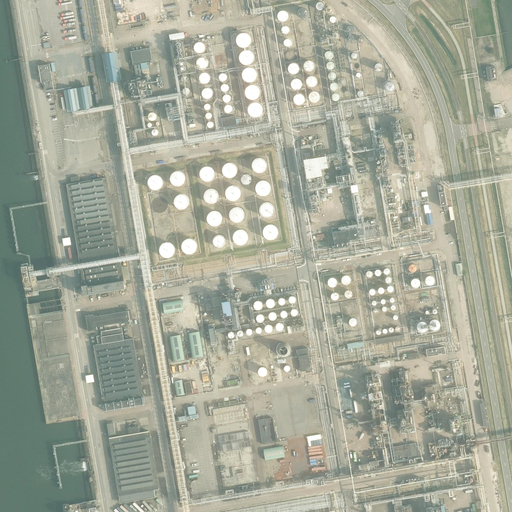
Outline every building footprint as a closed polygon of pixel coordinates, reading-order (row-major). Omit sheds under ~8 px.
[(308,9),(308,8),(307,6),(306,5),(305,5),(303,4),(301,4),(300,5),(299,6),(298,7),(298,8),(298,9),(298,11),(299,13),(300,13),(301,14),(303,14),(304,14),(306,13),(307,13),(307,11),(308,10),(308,9)] [(288,13),(288,11),(287,9),(286,9),(285,8),(283,8),(281,8),(280,9),(279,10),(279,11),(279,12),(279,13),(279,15),(280,15),(280,16),(282,17),(284,17),(286,17),(287,16),(288,14),(288,13)] [(290,29),(289,28),(289,26),(287,25),(286,25),(284,25),(283,25),(282,26),(281,27),(281,29),(281,30),(282,32),(283,33),(284,33),(285,33),(287,33),(288,32),(289,31),(290,29)] [(236,34),(235,40),(239,45),(246,46),(251,41),(250,34),(246,31),(240,31),(236,34)] [(184,32),(169,35),(170,41),(185,38),(184,32)] [(292,42),(291,40),(291,39),(289,38),(288,38),(286,38),(285,39),(284,40),(284,42),(284,43),(285,45),(286,46),(287,46),(289,46),(290,45),(291,45),(291,43),(292,42)] [(205,46),(205,44),(203,43),(202,41),(200,41),(199,41),(197,41),(196,42),(195,43),(195,44),(194,45),(194,46),(195,48),(195,49),(196,50),(197,51),(199,52),(201,51),(203,51),(204,50),(204,49),(205,48),(205,46)] [(239,52),(238,58),(242,63),(248,64),(253,58),(253,52),(249,48),(243,48),(239,52)] [(148,69),(147,63),(152,62),(150,49),(131,52),(133,65),(140,64),(141,70),(148,69)] [(333,55),(333,53),(332,52),(331,51),(330,51),(329,50),(327,51),(326,51),(326,52),(325,53),(325,54),(325,56),(326,57),(327,58),(328,59),(330,59),(331,58),(332,58),(333,56),(333,55)] [(122,80),(117,52),(102,55),(108,83),(122,80)] [(208,63),(208,62),(208,61),(207,60),(207,59),(206,58),(204,57),(203,57),(202,57),(201,57),(200,57),(198,58),(197,59),(197,60),(196,61),(196,62),(196,63),(197,64),(197,65),(198,66),(199,67),(200,68),(201,68),(203,68),(204,68),(206,67),(207,65),(207,64),(208,63)] [(315,65),(315,63),(314,62),(313,61),(312,60),(311,60),(310,59),(309,59),(308,60),(307,60),(305,61),(304,62),(304,63),(304,65),(304,67),(304,68),(305,69),(306,70),(307,70),(309,71),(311,71),(312,70),(313,69),(314,68),(315,67),(315,65)] [(300,68),(299,66),(299,65),(299,64),(298,63),(297,63),(296,62),(295,62),(294,62),(292,62),(291,62),(290,63),(289,63),(288,64),(288,65),(287,66),(287,68),(288,70),(288,71),(289,72),(290,72),(291,73),(292,74),(293,74),(294,74),(296,73),(297,72),(298,71),(299,70),(299,69),(300,68)] [(49,64),(38,66),(41,82),(44,82),(46,91),(54,89),(49,64)] [(243,70),(242,76),(246,81),(253,81),(257,76),(257,70),(253,66),(247,66),(243,70)] [(488,82),(497,80),(494,66),(485,68),(488,82)] [(211,77),(210,75),(210,74),(209,73),(207,72),(205,71),(204,71),(203,71),(202,72),(201,72),(200,73),(200,74),(199,75),(199,77),(199,78),(200,79),(200,80),(201,81),(203,82),(205,82),(206,82),(207,82),(209,81),(210,79),(210,78),(211,77)] [(384,76),(383,75),(383,73),(382,73),(381,72),(380,72),(378,72),(377,73),(376,75),(375,76),(376,78),(376,79),(378,80),(379,80),(381,80),(382,79),(383,78),(384,76)] [(318,81),(318,80),(318,79),(317,78),(317,77),(316,76),(315,75),(314,75),(312,75),(311,75),(310,75),(309,75),(308,76),(307,77),(306,78),(306,79),(306,80),(306,82),(307,83),(307,84),(308,85),(309,86),(311,86),(313,86),(314,86),(315,85),(317,84),(317,83),(317,82),(318,81)] [(301,85),(301,83),(301,82),(300,81),(299,80),(298,79),(296,79),(295,79),(293,79),(292,80),(291,81),(290,82),(290,84),(290,85),(290,87),(291,88),(291,89),(292,90),(293,90),(294,90),(296,91),(297,91),(298,90),(299,89),(300,88),(301,87),(301,86),(301,85)] [(394,86),(394,85),(394,84),(393,83),(392,82),(390,82),(388,82),(387,82),(386,83),(385,84),(385,85),(385,86),(385,88),(385,89),(386,89),(387,90),(389,91),(391,91),(392,90),(393,90),(393,89),(394,88),(394,86)] [(245,87),(244,93),(249,99),(255,99),(260,94),(259,88),(255,84),(249,84),(245,87)] [(66,90),(70,112),(93,108),(90,86),(66,90)] [(213,92),(213,91),(213,89),(212,88),(211,87),(210,87),(209,86),(207,86),(205,86),(204,87),(203,88),(202,90),(202,91),(202,92),(202,93),(202,94),(203,96),(204,97),(205,97),(207,97),(208,97),(209,97),(211,96),(213,94),(213,93),(213,92)] [(321,97),(321,96),(321,95),(320,94),(319,92),(318,91),(316,90),(315,90),(314,90),(313,90),(311,91),(310,92),(310,93),(309,94),(308,96),(309,98),(309,99),(310,100),(311,101),(312,102),(314,102),(315,102),(317,102),(318,102),(319,101),(320,100),(320,99),(321,98),(321,97)] [(495,119),(499,118),(499,117),(504,116),(504,115),(511,111),(511,100),(501,106),(498,90),(491,91),(495,115),(494,115),(494,116),(493,116),(493,117),(493,118),(494,118),(494,119),(495,119)] [(340,96),(340,95),(339,93),(338,93),(336,92),(335,92),(334,93),(333,95),(332,96),(333,98),(333,99),(335,100),(336,100),(338,100),(339,99),(340,98),(340,96)] [(304,100),(304,98),(303,97),(302,96),(301,95),(300,95),(299,94),(297,94),(297,95),(296,95),(295,96),(293,98),(293,99),(293,100),(293,102),(294,103),(294,104),(295,104),(296,105),(298,105),(299,105),(301,105),(302,104),(303,102),(304,101),(304,100)] [(248,105),(247,111),(252,116),(258,117),(263,112),(262,105),(258,102),(252,102),(248,105)] [(177,121),(177,106),(168,106),(168,121),(177,121)] [(151,111),(148,117),(154,121),(157,115),(151,111)] [(221,118),(223,127),(237,125),(236,116),(221,118)] [(375,149),(381,181),(390,180),(384,147),(375,149)] [(252,160),(251,165),(256,171),(262,171),(267,166),(266,160),(262,156),(256,156),(252,160)] [(326,156),(304,159),(306,178),(322,176),(321,168),(328,167),(326,156)] [(223,164),(221,170),(226,176),(232,176),(237,171),(237,165),(232,161),(227,161),(223,164)] [(200,169),(199,175),(204,180),(210,181),(215,175),(214,169),(210,166),(204,166),(200,169)] [(170,174),(169,179),(174,185),(180,185),(185,180),(184,174),(180,170),(174,170),(170,174)] [(254,179),(254,178),(254,177),(254,176),(253,174),(252,173),(251,173),(250,172),(249,172),(248,172),(246,172),(245,172),(244,173),(243,173),(242,174),(241,176),(241,177),(241,178),(241,179),(241,181),(242,182),(243,183),(244,184),(245,184),(246,185),(248,185),(249,185),(250,184),(251,184),(252,183),(254,181),(254,179)] [(148,177),(147,183),(152,189),(158,189),(163,184),(162,178),(158,174),(152,174),(148,177)] [(71,183),(66,184),(83,284),(82,284),(82,286),(81,286),(83,295),(125,288),(107,178),(80,181),(79,176),(71,177),(71,183)] [(256,183),(255,189),(260,195),(266,195),(271,190),(270,184),(266,180),(260,180),(256,183)] [(445,200),(446,206),(452,205),(449,184),(440,185),(442,200),(445,200)] [(226,189),(225,195),(229,201),(236,201),(241,196),(240,190),(236,186),(230,186),(226,189)] [(204,191),(203,197),(207,203),(214,203),(219,198),(218,192),(214,188),(208,188),(204,191)] [(175,196),(173,202),(178,208),(184,208),(189,203),(188,197),(184,193),(178,193),(175,196)] [(153,200),(152,206),(156,212),(163,212),(167,207),(167,201),(163,197),(157,197),(153,200)] [(260,205),(259,211),(263,216),(270,217),(274,211),(274,205),(270,202),(264,202),(260,205)] [(230,210),(228,215),(233,221),(239,221),(244,216),(244,210),(239,206),(234,206),(230,210)] [(207,213),(206,219),(210,225),(217,225),(222,220),(221,214),(217,210),(211,210),(207,213)] [(264,227),(263,233),(267,238),(274,239),(278,233),(278,227),(274,224),(268,224),(264,227)] [(359,239),(359,238),(373,236),(373,237),(376,236),(376,233),(379,232),(378,224),(371,226),(357,228),(332,232),(334,247),(350,244),(349,241),(359,239)] [(234,232),(232,238),(237,243),(243,244),(248,239),(248,232),(243,229),(238,229),(234,232)] [(224,241),(224,240),(224,239),(224,238),(223,237),(222,236),(221,235),(220,234),(219,234),(218,234),(217,234),(216,234),(215,235),(214,236),(213,237),(212,238),(212,239),(212,240),(212,241),(212,243),(213,244),(214,245),(215,246),(217,246),(218,247),(219,247),(220,246),(221,246),(222,245),(223,244),(224,243),(224,242),(224,241)] [(182,242),(181,248),(186,253),(192,254),(197,248),(196,242),(192,239),(186,238),(182,242)] [(161,245),(159,251),(164,257),(170,257),(175,252),(174,246),(170,242),(164,242),(161,245)] [(461,261),(454,263),(456,276),(463,274),(461,261)] [(351,280),(351,279),(350,278),(349,276),(348,276),(347,275),(346,275),(344,276),(343,276),(342,277),(341,279),(341,280),(341,282),(342,283),(344,284),(346,285),(347,285),(348,285),(349,284),(350,282),(351,280)] [(433,281),(433,280),(432,278),(431,277),(429,277),(428,277),(426,278),(425,279),(425,281),(425,282),(426,284),(427,285),(428,285),(429,285),(430,285),(431,285),(432,284),(433,283),(433,281)] [(337,283),(336,281),(336,280),(335,279),(334,278),(332,278),(330,278),(329,278),(328,279),(327,280),(327,281),(327,283),(327,284),(327,285),(328,286),(329,287),(331,288),(333,288),(335,287),(336,285),(336,284),(337,283)] [(419,283),(419,282),(418,280),(417,280),(417,279),(415,279),(414,279),(412,280),(412,282),(411,283),(412,285),(412,286),(414,287),(415,287),(417,287),(418,286),(419,285),(419,283)] [(352,295),(352,294),(352,293),(351,292),(349,291),(348,290),(347,291),(345,291),(344,293),(344,294),(344,296),(345,297),(346,298),(348,299),(349,298),(350,298),(351,297),(352,296),(352,295)] [(300,298),(300,297),(299,296),(298,294),(297,294),(295,293),(293,294),(292,295),(292,296),(291,298),(292,299),(293,300),(294,301),(295,302),(297,301),(298,300),(299,299),(300,298)] [(338,297),(338,295),(337,294),(336,293),(334,293),(332,293),(331,294),(330,295),(330,297),(330,298),(331,300),(333,301),(334,301),(335,301),(337,300),(338,299),(338,297)] [(289,300),(288,298),(288,297),(287,296),(285,296),(283,296),(282,297),(281,298),(281,299),(281,300),(281,301),(282,303),(283,303),(284,304),(286,304),(287,303),(288,302),(289,300)] [(277,302),(277,301),(276,299),(275,298),(273,298),(272,298),(270,299),(269,300),(269,302),(269,303),(269,304),(270,305),(271,306),(273,306),(275,306),(276,305),(277,304),(277,302)] [(230,300),(222,301),(224,315),(232,314),(230,300)] [(266,305),(265,304),(265,302),(263,301),(261,301),(260,301),(259,302),(258,304),(258,305),(258,307),(258,308),(259,308),(260,309),(262,309),(263,309),(265,308),(265,307),(266,305)] [(301,309),(300,308),(300,306),(299,306),(298,305),(297,305),(295,305),(295,306),(294,306),(293,308),(293,309),(293,311),(294,312),(295,313),(296,313),(298,313),(299,312),(300,311),(301,309)] [(291,312),(290,310),(289,309),(288,308),(286,307),(285,308),(284,309),(283,310),(282,312),(282,313),(283,313),(284,315),(285,315),(286,316),(288,315),(289,315),(290,313),(291,312)] [(341,311),(340,309),(340,308),(338,307),(337,307),(335,307),(334,308),(333,309),(333,311),(333,312),(334,314),(335,315),(336,315),(338,315),(339,314),(340,313),(341,311)] [(279,314),(279,313),(279,312),(278,311),(276,310),(275,310),(273,310),(272,311),(271,312),(271,314),(271,316),(272,317),(273,317),(274,318),(275,318),(276,318),(277,317),(278,317),(279,316),(279,314)] [(144,404),(133,338),(124,340),(122,328),(120,328),(119,324),(130,322),(128,311),(99,316),(93,315),(86,316),(88,331),(97,330),(96,327),(104,326),(105,331),(101,332),(102,335),(97,336),(98,344),(93,345),(104,410),(144,404)] [(268,316),(267,315),(266,313),(265,313),(264,312),(263,312),(262,312),(261,313),(260,314),(260,315),(259,316),(260,318),(260,319),(261,320),(262,320),(263,320),(265,320),(266,320),(266,319),(267,318),(268,316)] [(302,318),(291,320),(292,327),(304,326),(302,318)] [(342,324),(342,323),(342,322),(341,321),(340,320),(339,319),(337,319),(336,320),(334,322),(334,323),(334,325),(335,326),(336,327),(338,328),(339,328),(340,327),(341,326),(342,325),(342,324)] [(441,325),(441,323),(440,322),(439,321),(437,320),(435,321),(434,321),(433,322),(432,323),(432,325),(432,327),(433,328),(434,329),(436,330),(438,330),(439,329),(440,329),(441,327),(441,326),(441,325)] [(430,326),(430,325),(429,323),(427,322),(426,321),(424,322),(423,322),(422,323),(421,324),(421,325),(420,326),(421,328),(422,330),(423,331),(425,331),(427,331),(428,330),(430,329),(430,327),(430,326)] [(284,327),(284,326),(283,325),(282,323),(281,322),(279,322),(277,323),(276,324),(276,325),(275,327),(276,328),(276,329),(277,330),(278,330),(280,331),(281,330),(282,330),(282,329),(283,328),(284,327)] [(274,328),(273,327),(273,326),(272,325),(271,324),(269,324),(267,324),(266,325),(266,326),(265,328),(266,330),(266,331),(267,331),(268,332),(269,332),(271,332),(272,331),(273,330),(274,328)] [(404,335),(375,339),(376,344),(404,339),(404,335)] [(292,352),(292,350),(291,349),(291,348),(290,347),(289,346),(287,345),(286,345),(284,345),(283,345),(282,346),(281,346),(280,347),(279,348),(279,349),(278,351),(278,352),(278,353),(279,355),(279,356),(280,357),(281,357),(282,358),(284,358),(285,359),(288,358),(289,357),(290,356),(291,355),(291,354),(292,353),(292,352)] [(444,346),(426,349),(427,357),(445,354),(444,346)] [(307,348),(297,350),(301,371),(311,370),(307,348)] [(389,435),(378,371),(364,374),(375,437),(389,435)] [(357,410),(351,376),(338,378),(343,412),(357,410)] [(177,396),(185,395),(182,380),(174,381),(177,396)] [(185,383),(187,394),(193,393),(191,382),(185,383)] [(437,384),(423,387),(427,407),(441,404),(437,384)] [(400,433),(416,432),(413,406),(421,405),(420,400),(411,401),(411,394),(408,394),(409,401),(404,402),(405,408),(397,409),(400,433)] [(288,434),(307,431),(303,404),(287,406),(289,415),(285,415),(288,434)] [(186,415),(179,416),(180,421),(199,417),(198,414),(197,414),(195,405),(188,407),(189,416),(186,416),(186,415)] [(116,418),(118,428),(150,423),(148,413),(116,418)] [(273,417),(259,420),(263,444),(277,441),(273,417)] [(283,417),(276,418),(278,435),(284,435),(283,417)] [(114,422),(107,423),(109,435),(116,434),(114,422)] [(248,423),(217,427),(219,443),(250,439),(248,423)] [(149,431),(109,438),(120,503),(155,497),(154,490),(159,489),(149,431)] [(421,457),(419,446),(416,446),(416,443),(384,448),(384,451),(381,452),(383,463),(421,457)] [(283,445),(264,449),(265,460),(285,457),(283,445)] [(401,486),(422,482),(422,479),(420,479),(419,477),(402,480),(402,482),(400,482),(401,486)]
